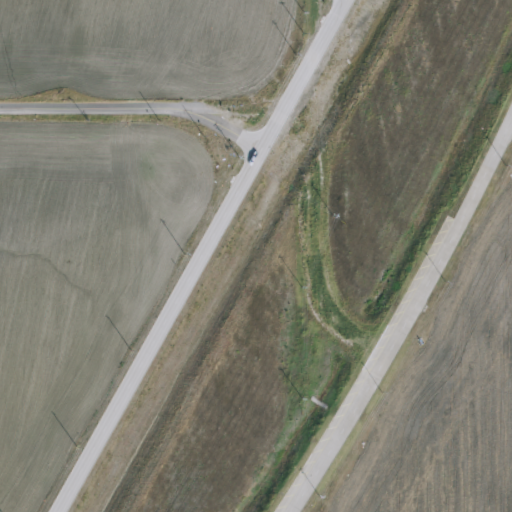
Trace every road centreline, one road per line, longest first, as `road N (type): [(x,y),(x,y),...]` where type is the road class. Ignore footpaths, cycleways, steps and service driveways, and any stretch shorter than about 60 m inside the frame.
road 1 (trunk): [(344,0),(57,511)]
road 2 (trunk): [(289,511),(439,265),(511,115)]
road 3 (residential): [(261,148),(192,108),(0,109)]
